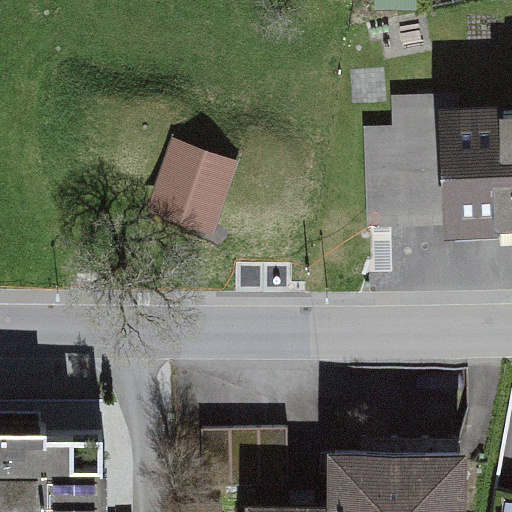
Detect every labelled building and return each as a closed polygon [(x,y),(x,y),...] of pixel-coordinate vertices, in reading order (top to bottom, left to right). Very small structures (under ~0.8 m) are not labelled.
[(412,108),(370,110),(375,205),(398,204),(396,169),(415,168),(412,108)] [(511,122),(469,122),(469,239),(511,238),(511,122)] [(249,170),(187,151),(166,218),(228,237),(249,170)] [(120,511),(118,439),(0,442),(0,511),(120,511)] [(348,509),(270,510),(270,511),(482,511),(482,450),(347,451),(348,509)]
